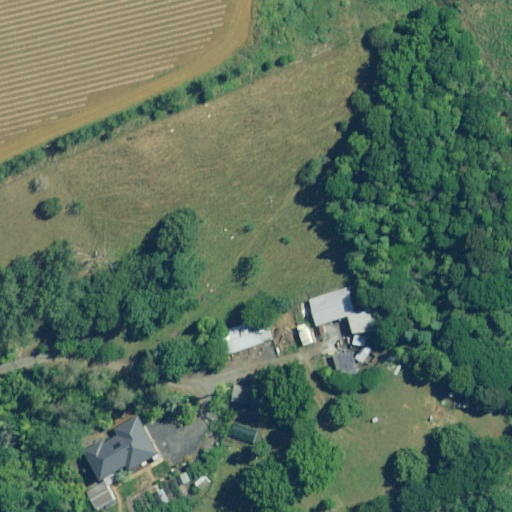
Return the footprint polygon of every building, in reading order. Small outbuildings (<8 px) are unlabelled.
[(355,314),(347,288),(308,301),(317,327),(348,316),(354,335),(380,333),(372,308),(355,314)] [(272,341),(265,318),(222,332),(230,355),(272,341)] [(313,343),(306,324),(297,327),(305,346),(313,343)] [(374,352),(368,346),(357,358),(364,364),(374,352)] [(359,375),(352,352),(334,357),(341,380),(359,375)] [(261,389),(234,387),(233,403),(259,405),(261,389)] [(165,461),(139,416),(115,429),(119,435),(84,455),(100,483),(145,458),(151,469),(165,461)] [(116,500),(107,483),(88,494),(97,511),(116,500)]
